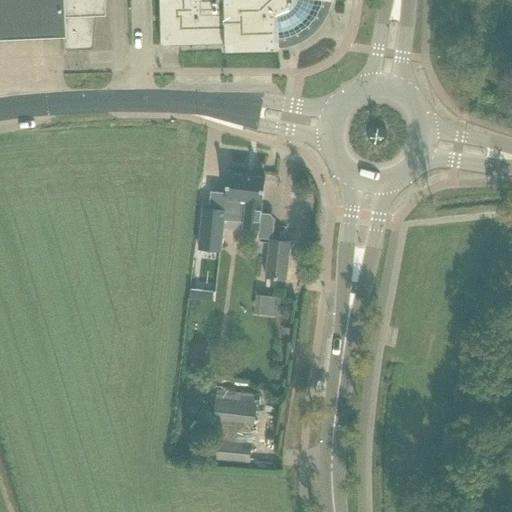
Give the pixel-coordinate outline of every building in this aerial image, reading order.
[(0,0),(0,35),(63,33),(64,50),(94,49),(97,12),(96,12),(96,5),(104,5),(103,0),(0,0)] [(159,0),(161,45),(226,44),(226,51),(278,49),(278,38),(285,38),(297,34),(298,33),(299,34),(300,34),(302,34),(303,34),(304,33),(305,32),(306,31),(306,30),(307,28),(306,27),(307,27),(316,17),(321,6),(322,0),(331,0),(333,0),(159,0)] [(226,198),(224,215),(240,217),(241,215),(245,216),(243,227),(259,229),(259,225),(265,178),(229,174),(226,198)] [(198,248),(220,250),(226,198),(204,195),(198,248)] [(266,278),(286,280),(290,241),(270,239),(266,278)] [(205,271),(203,280),(214,282),(216,272),(205,271)] [(261,295),(259,313),(277,315),(279,297),(261,295)] [(229,459),(249,461),(251,442),(254,423),(256,404),(236,402),(216,399),(213,418),(210,438),(208,457),(229,459)] [(502,444),(490,446),(492,456),(504,454),(502,444)]
